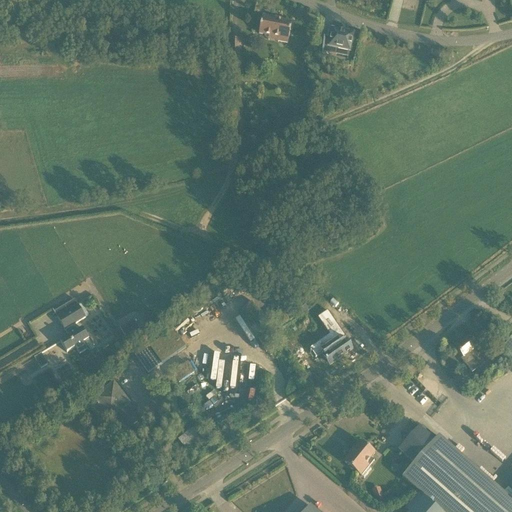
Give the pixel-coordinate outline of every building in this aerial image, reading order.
[(260,26),(258,36),(268,37),(268,41),(287,45),(290,33),(291,24),(281,21),(282,20),(276,19),(262,16),(260,26)] [(349,52),(353,34),(345,33),(346,31),(340,30),(340,32),(332,30),(330,39),(325,38),(325,37),(324,37),(322,53),(323,53),(336,56),(337,50),(347,53),(347,52),(349,52)] [(240,66),(241,41),(229,41),(228,66),(240,66)] [(54,313),(65,332),(89,317),(82,305),(78,307),(74,300),(64,307),(67,312),(66,313),(63,308),(54,313)] [(199,334),(218,316),(214,312),(195,329),(199,334)] [(329,336),(309,350),(315,359),(323,354),(325,356),(324,357),(330,366),(352,351),(346,343),(343,344),(341,342),(345,339),(328,312),(318,319),(329,336)] [(285,313),(268,319),(272,330),(289,323),(285,313)] [(241,315),(233,320),(252,348),(260,343),(241,315)] [(133,320),(120,329),(127,341),(141,332),(133,320)] [(89,340),(82,329),(77,333),(75,330),(67,334),(69,337),(60,343),(66,353),(75,348),(79,355),(87,350),(83,343),(89,340)] [(173,330),(149,347),(161,365),(185,348),(173,330)] [(487,360),(470,338),(456,349),(463,358),(461,360),(466,366),(473,360),(478,368),(487,360)] [(502,351),(511,359),(511,339),(502,351)] [(34,358),(41,369),(47,365),(41,355),(34,358)] [(188,363),(169,376),(177,386),(195,373),(188,363)] [(93,399),(88,403),(88,404),(89,403),(93,399),(97,404),(97,405),(98,406),(109,419),(118,413),(122,418),(118,421),(125,431),(138,421),(146,415),(140,407),(138,405),(127,414),(123,409),(130,404),(118,389),(114,383),(93,399)] [(499,396),(486,405),(489,410),(502,401),(499,396)] [(179,439),(189,452),(206,440),(197,426),(179,439)] [(405,447),(400,452),(415,465),(436,441),(437,440),(436,439),(434,438),(434,437),(433,438),(425,431),(423,434),(420,431),(419,430),(416,433),(415,432),(416,432),(415,431),(403,439),(403,440),(404,439),(408,443),(405,447)] [(415,465),(402,479),(418,493),(421,495),(440,511),(511,511),(511,502),(439,438),(437,440),(415,465)] [(350,456),(344,463),(358,474),(362,477),(374,462),(371,459),(374,454),(359,442),(353,449),(348,455),(350,456)] [(372,491),(377,504),(385,501),(380,488),(372,491)] [(440,511),(421,495),(406,511),(440,511)]
